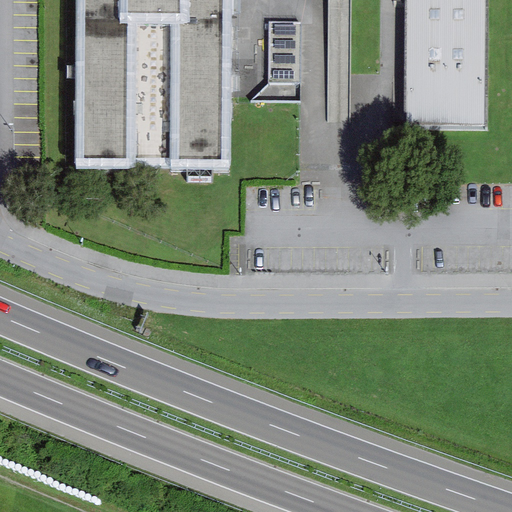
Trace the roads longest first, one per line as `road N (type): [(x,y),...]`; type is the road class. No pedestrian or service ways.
road 1 (trunk): [(510,511),(0,317)]
road 2 (tertiary): [(0,242),(133,292),(185,299),(511,300)]
road 3 (trunk): [(0,378),(339,511)]
road 4 (track): [(0,463),(119,511)]
